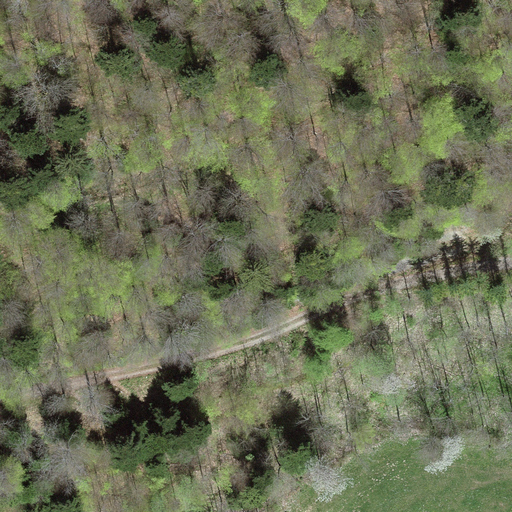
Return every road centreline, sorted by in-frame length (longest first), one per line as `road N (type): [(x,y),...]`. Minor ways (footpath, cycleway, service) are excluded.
road 1 (track): [(0,400),(102,380),(511,258)]
road 2 (track): [(0,255),(46,208),(239,135),(440,0)]
